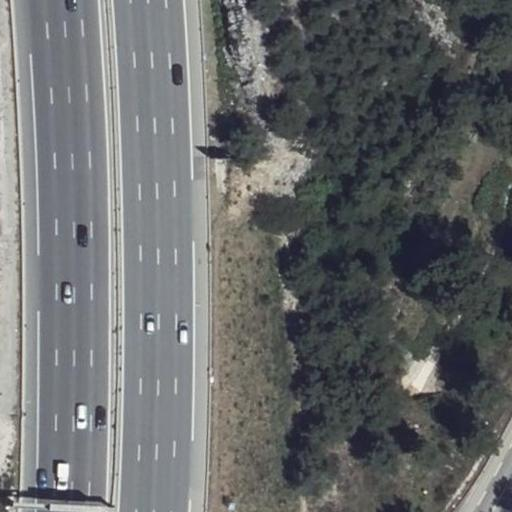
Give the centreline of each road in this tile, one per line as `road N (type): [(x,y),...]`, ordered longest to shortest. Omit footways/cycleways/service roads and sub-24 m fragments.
road 1 (motorway): [(161,511),(171,192),(156,0)]
road 2 (motorway): [(71,0),(84,172),(79,511)]
